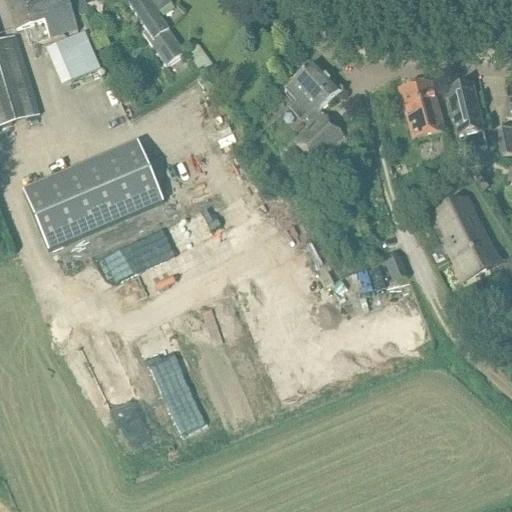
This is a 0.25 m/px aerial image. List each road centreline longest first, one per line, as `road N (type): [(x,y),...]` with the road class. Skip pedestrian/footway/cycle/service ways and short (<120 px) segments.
road 1 (track): [(511,389),(464,346),(431,282),(371,133),(358,64)]
road 2 (tertiary): [(511,73),(388,72),(358,64),(321,44),(273,0)]
